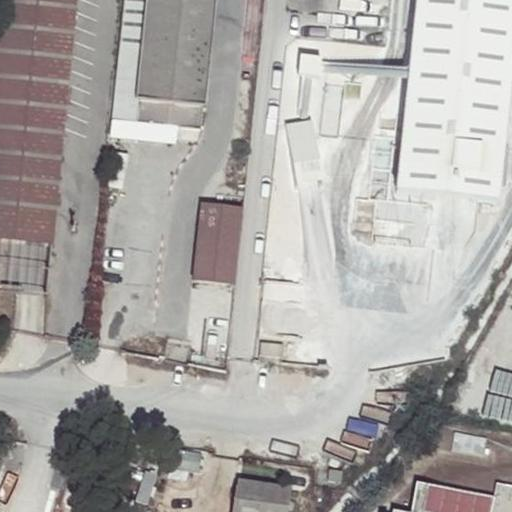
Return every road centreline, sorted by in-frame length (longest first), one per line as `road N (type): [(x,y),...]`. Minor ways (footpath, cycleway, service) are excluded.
road 1 (unclassified): [(347,370),(320,410),(280,419),(0,390)]
road 2 (unknown): [(42,390),(35,265)]
road 3 (unknown): [(42,390),(10,511)]
